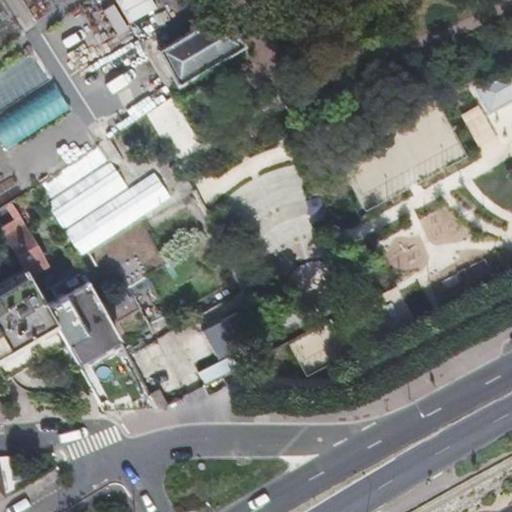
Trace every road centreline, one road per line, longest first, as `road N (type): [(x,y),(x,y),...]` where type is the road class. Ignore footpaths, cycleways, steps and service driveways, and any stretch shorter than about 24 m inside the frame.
road 1 (residential): [(381,436),(193,435),(125,462)]
road 2 (primary): [(334,511),(511,411)]
road 3 (primary): [(511,366),(381,436)]
road 4 (primary): [(381,436),(255,511)]
road 5 (residential): [(0,441),(90,437),(125,462)]
